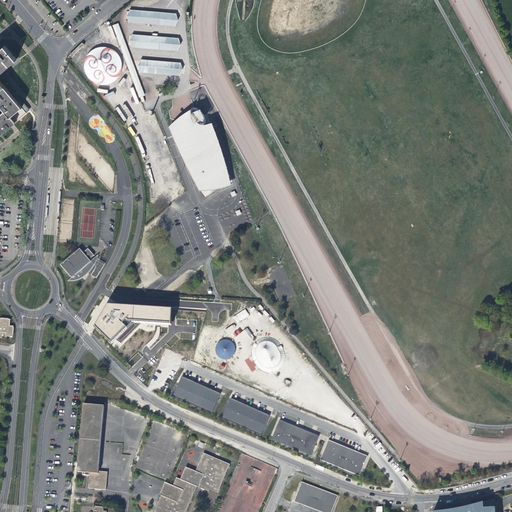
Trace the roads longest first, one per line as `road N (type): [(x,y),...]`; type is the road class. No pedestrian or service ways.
road 1 (unclassified): [(76,326),(119,248),(128,195),(113,146),(54,68)]
road 2 (residential): [(181,364),(365,442),(407,498)]
road 3 (tertiary): [(76,326),(149,399),(288,461)]
road 4 (tertiary): [(18,311),(2,511)]
road 5 (tertiary): [(20,511),(42,312)]
road 6 (tertiary): [(288,461),(371,494),(407,498)]
